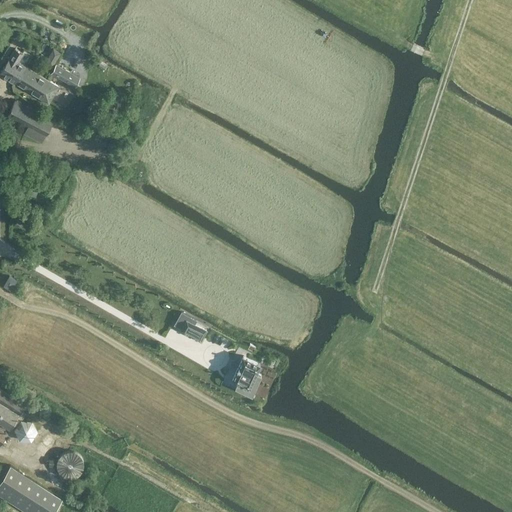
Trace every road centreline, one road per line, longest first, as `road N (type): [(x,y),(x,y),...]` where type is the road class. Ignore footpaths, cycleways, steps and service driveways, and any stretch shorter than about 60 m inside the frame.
road 1 (track): [(434,511),(300,436),(228,413),(58,312),(0,292)]
road 2 (track): [(374,292),(451,56)]
road 3 (track): [(206,511),(53,429),(30,449),(0,449)]
